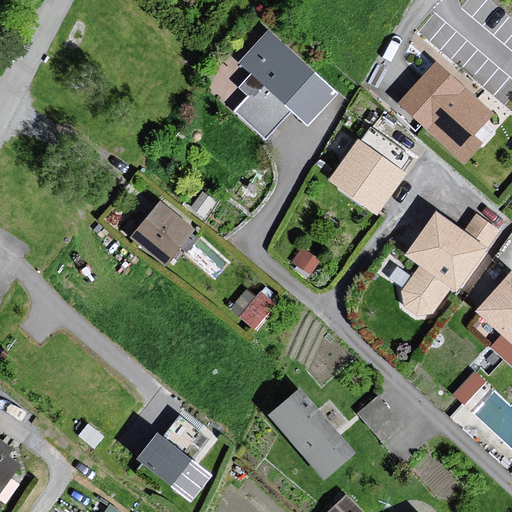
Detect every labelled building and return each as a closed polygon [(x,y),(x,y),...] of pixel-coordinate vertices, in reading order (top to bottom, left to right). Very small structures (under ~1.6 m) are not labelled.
[(262,31),(235,64),(251,87),(228,110),(258,142),(283,116),(299,128),(328,97),(262,31)] [(428,64),(394,105),(461,167),(478,149),(466,138),(487,117),(428,64)] [(351,140),(320,183),(369,217),(408,156),(363,128),(354,143),(351,140)] [(153,202),(123,238),(155,267),(189,230),(153,202)] [(426,213),(394,257),(410,269),(392,292),(396,311),(413,323),(428,319),(497,232),(471,213),(457,237),(426,213)] [(511,281),(502,272),(465,313),(510,350),(511,348),(511,281)] [(252,281),(231,304),(255,326),(276,302),(252,281)] [(464,399),(486,379),(477,368),(455,388),(464,399)] [(291,390),(261,417),(318,485),(349,455),(291,390)] [(378,392),(359,409),(383,436),(402,418),(378,392)] [(210,439),(180,415),(164,437),(158,432),(137,459),(193,502),(212,476),(193,461),(210,439)] [(0,482),(11,469),(0,463),(0,461),(7,454),(0,448),(0,482)] [(353,511),(340,498),(326,511),(353,511)]
